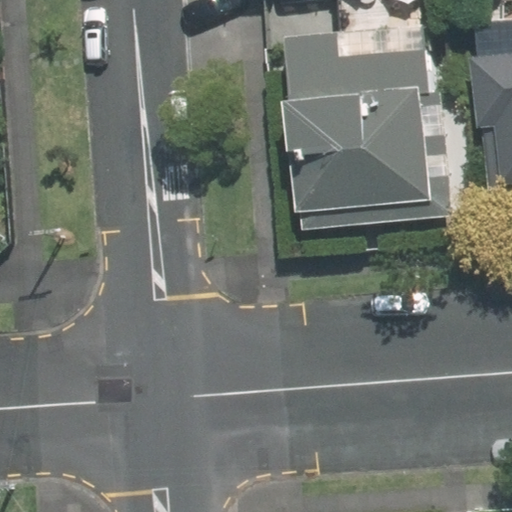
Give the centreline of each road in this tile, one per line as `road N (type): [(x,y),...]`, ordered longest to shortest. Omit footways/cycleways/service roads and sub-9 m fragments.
road 1 (residential): [(129,0),(156,395)]
road 2 (residential): [(156,395),(511,370)]
road 3 (residential): [(0,406),(156,395)]
